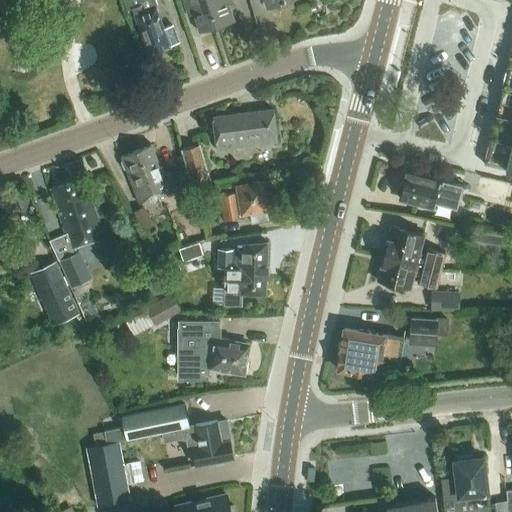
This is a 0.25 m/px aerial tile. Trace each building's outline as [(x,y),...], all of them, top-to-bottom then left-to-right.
[(163,29),(155,7),(158,6),(155,0),(122,0),(127,11),(132,10),(148,53),(178,42),(172,26),(163,29)] [(199,31),(217,26),(216,20),(212,18),(206,0),(182,0),(188,17),(194,15),(199,31)] [(216,20),(217,26),(233,21),(228,5),(232,4),(230,0),(206,0),(212,18),(216,20)] [(511,50),(484,166),(511,172),(511,50)] [(217,150),(277,142),(273,110),(213,117),(217,150)] [(186,166),(192,184),(210,179),(200,144),(182,150),(183,156),(186,166)] [(166,175),(163,167),(160,168),(151,145),(138,150),(157,198),(178,190),(171,173),(166,175)] [(129,174),(139,204),(157,198),(138,150),(121,157),(128,175),(129,174)] [(183,156),(177,158),(180,168),(186,166),(183,156)] [(456,208),(462,185),(435,178),(433,179),(406,172),(399,199),(432,208),(434,202),(456,208)] [(235,177),(214,181),(216,189),(236,185),(235,177)] [(270,209),(269,206),(273,202),(272,192),(266,190),(264,180),(236,186),(237,192),(220,195),(224,221),(242,217),(242,215),(250,213),(252,223),(269,219),(267,210),(270,209)] [(495,180),(491,198),(506,202),(511,184),(495,180)] [(51,189),(66,236),(70,248),(103,237),(86,187),(80,189),(78,181),(51,189)] [(177,195),(183,215),(197,211),(190,191),(177,195)] [(154,225),(143,206),(133,212),(144,231),(154,225)] [(392,225),(384,256),(441,270),(445,253),(421,247),(425,233),(392,225)] [(476,234),(475,247),(500,250),(502,237),(476,234)] [(199,243),(179,249),(183,262),(203,256),(199,243)] [(225,289),(225,303),(225,305),(241,305),(241,294),(266,295),(267,243),(239,245),(239,249),(218,249),(218,269),(226,268),(225,289)] [(59,260),(71,287),(92,278),(80,251),(77,252),(59,260)] [(441,270),(384,256),(377,282),(410,291),(412,282),(436,289),(441,270)] [(55,257),(29,270),(54,322),(81,309),(55,257)] [(460,291),(431,290),(431,310),(460,311),(460,291)] [(156,325),(180,310),(169,293),(145,307),(156,325)] [(447,318),(411,316),(410,332),(446,334),(447,318)] [(218,330),(220,330),(220,321),(178,321),(178,327),(178,341),(181,341),(181,377),(201,377),(201,380),(208,380),(211,367),(212,367),(214,370),(220,371),(222,369),(244,373),(244,370),(246,369),(247,363),(246,360),(249,345),(230,342),(228,340),(222,339),(221,340),(220,340),(218,340),(218,330)] [(401,358),(404,338),(385,335),(344,329),(338,370),(379,376),(393,378),(396,358),(401,358)] [(119,441),(162,433),(164,442),(187,437),(190,450),(194,449),(197,466),(234,459),(227,422),(219,423),(218,421),(190,427),(186,405),(123,417),(125,427),(104,431),(107,444),(87,447),(99,506),(131,500),(128,484),(134,483),(130,463),(124,464),(119,441)] [(458,494),(459,497),(475,495),(477,507),(489,506),(484,458),(455,461),(456,475),(440,477),(443,496),(458,494)] [(226,495),(177,507),(178,511),(234,511),(233,506),(229,507),(226,495)] [(437,511),(435,497),(386,506),(386,511),(437,511)] [(498,511),(509,511),(508,502),(497,503),(498,511)]
